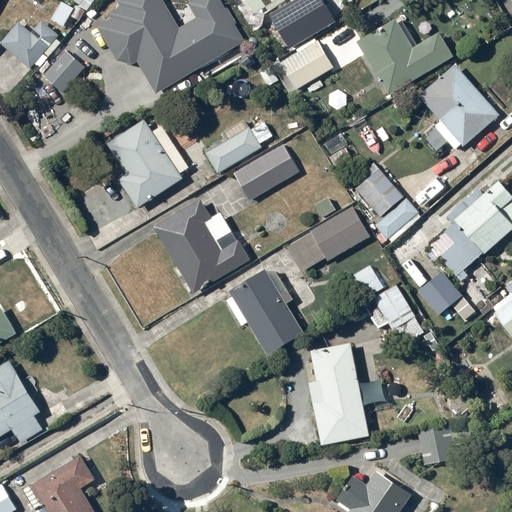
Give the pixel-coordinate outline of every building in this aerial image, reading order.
[(76,9),(63,0),(51,18),(63,27),(76,9)] [(76,0),(88,10),(95,0),(76,0)] [(245,42),(221,0),(196,0),(188,4),(196,17),(179,27),(163,0),(119,0),(123,5),(110,13),(114,21),(99,30),(118,62),(134,65),(138,62),(157,93),(245,42)] [(235,0),(252,30),(295,5),(291,0),(235,0)] [(91,31),(105,17),(95,7),(81,21),(91,31)] [(40,16),(28,30),(48,46),(60,32),(40,16)] [(412,46),(396,20),(357,43),(389,96),(454,56),(438,30),(412,46)] [(2,43),(0,41),(0,47),(2,45),(30,68),(48,46),(19,22),(2,43)] [(334,69),(319,40),(280,62),(296,91),(334,69)] [(93,59),(72,41),(42,75),(62,93),(93,59)] [(499,116),(456,64),(432,83),(419,95),(441,122),(436,126),(456,151),(499,116)] [(153,131),(146,120),(108,143),(128,175),(120,180),(137,207),(185,178),(182,174),(191,169),(163,125),(153,131)] [(261,143),(273,136),(264,120),(249,128),(207,154),(218,173),(263,146),(261,143)] [(299,172),(283,145),(235,173),(250,200),(299,172)] [(422,214),(409,198),(408,200),(381,168),(356,189),(383,220),(377,225),(390,241),(422,214)] [(455,183),(447,172),(417,194),(426,205),(455,183)] [(433,249),(426,255),(445,276),(450,271),(456,278),(480,257),(484,254),(485,255),(511,231),(511,196),(499,181),(484,194),(478,188),(449,214),(455,222),(452,225),(429,245),(433,249)] [(212,219),(202,202),(156,229),(193,293),(250,260),(239,241),(222,251),(216,240),(231,232),(221,214),(212,219)] [(371,235),(354,206),(287,246),(302,272),(325,258),(327,261),(371,235)] [(422,214),(390,241),(405,259),(447,224),(432,206),(422,214)] [(283,260),(265,272),(224,297),(242,325),(247,322),(268,356),(304,334),(285,303),(303,292),(283,260)] [(386,284),(371,263),(353,277),(369,297),(386,284)] [(390,320),(396,329),(399,328),(407,341),(425,330),(416,315),(397,285),(375,298),(381,308),(371,314),(379,327),(390,320)] [(511,300),(495,314),(511,335),(511,300)] [(0,343),(15,334),(0,307),(0,343)] [(360,384),(352,342),(310,350),(316,381),(309,382),(322,446),(370,436),(364,405),(385,401),(381,380),(360,384)] [(24,385),(8,362),(0,367),(0,436),(12,428),(22,443),(42,429),(34,417),(46,410),(27,382),(24,385)] [(464,421),(419,426),(423,464),(468,459),(464,421)] [(82,456),(32,486),(23,491),(35,510),(43,505),(47,511),(94,511),(80,488),(96,479),(82,456)] [(400,511),(412,495),(377,472),(368,486),(354,476),(337,501),(351,510),(349,511),(400,511)] [(0,511),(11,511),(18,508),(3,483),(0,485),(0,511)]
